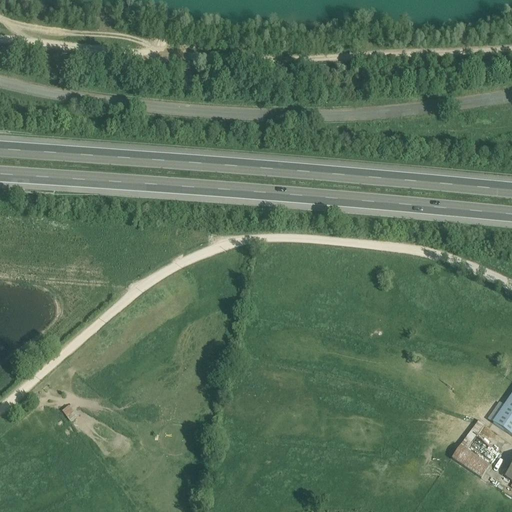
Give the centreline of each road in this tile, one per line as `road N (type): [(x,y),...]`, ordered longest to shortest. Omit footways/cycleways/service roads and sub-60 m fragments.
road 1 (track): [(511,282),(411,249),(251,240),(165,273),(0,408)]
road 2 (motorway): [(511,194),(0,151)]
road 3 (motorway): [(0,177),(511,219)]
